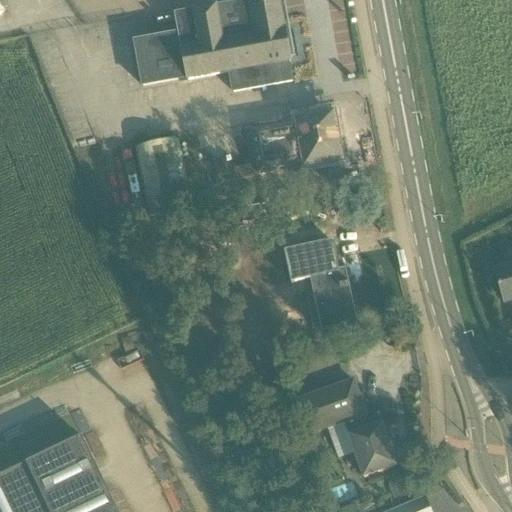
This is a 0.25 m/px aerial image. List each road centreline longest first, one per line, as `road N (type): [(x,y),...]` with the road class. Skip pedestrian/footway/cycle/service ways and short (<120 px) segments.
road 1 (primary): [(472,388),(438,292),(383,0)]
road 2 (unknown): [(153,511),(96,408),(47,401),(0,413)]
road 3 (primary): [(472,388),(480,467),(511,500)]
